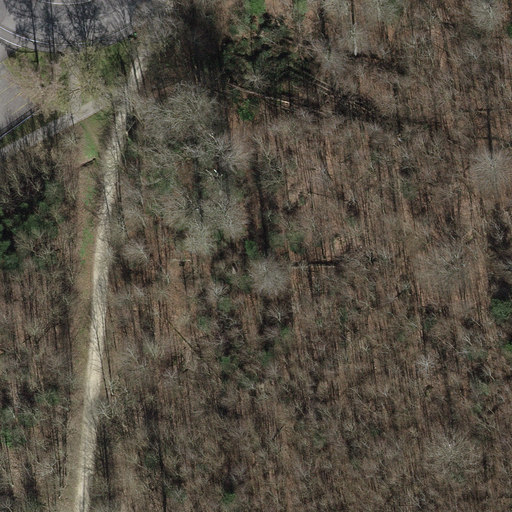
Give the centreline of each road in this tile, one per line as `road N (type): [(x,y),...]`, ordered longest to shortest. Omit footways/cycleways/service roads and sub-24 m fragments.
road 1 (track): [(83,511),(83,412),(108,197),(128,91),(170,0)]
road 2 (residential): [(3,0),(45,21),(74,23),(134,0)]
